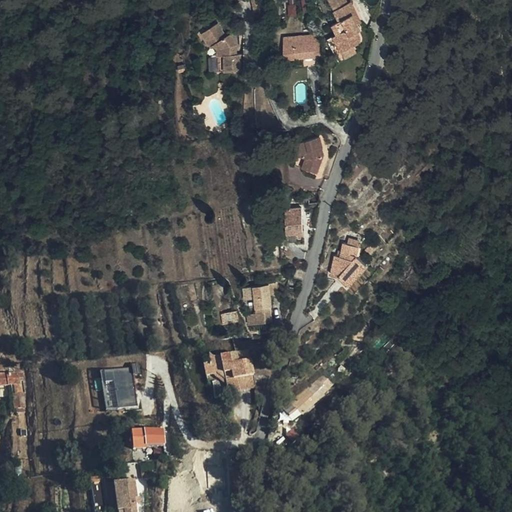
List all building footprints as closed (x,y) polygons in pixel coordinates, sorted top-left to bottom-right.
[(289,0),(289,14),(297,14),(297,0),(289,0)] [(333,0),(338,10),(351,3),(349,0),(333,0)] [(231,20),(237,19),(232,1),(226,3),(231,20)] [(355,17),(360,15),(354,2),(351,3),(338,10),(343,20),(337,24),(342,32),(333,37),(340,52),(353,46),(358,43),(361,42),(362,39),(362,36),(358,29),(362,27),(359,22),(358,22),(355,17)] [(222,43),(223,66),(246,65),(245,49),(240,49),(236,49),(236,42),(240,41),(233,30),(226,34),(217,21),(204,29),(213,43),(222,43)] [(218,66),(223,66),(222,43),(213,43),(204,29),(198,33),(209,50),(218,49),(218,66)] [(320,35),(284,36),(285,57),(318,56),(320,56),(320,35)] [(353,46),(340,52),(344,59),(357,52),(353,46)] [(328,156),(325,147),(325,145),(323,133),(296,141),(300,159),(299,161),(321,170),(328,156)] [(304,235),(303,208),(287,208),(288,236),(304,235)] [(335,255),(333,266),(337,266),(335,274),(339,275),(347,282),(365,263),(356,256),(358,246),(344,243),(341,257),(335,255)] [(272,304),(271,297),(270,284),(269,282),(244,285),(245,298),(254,297),(255,312),(248,313),(249,324),(272,321),(270,304),(272,304)] [(270,284),(271,297),(280,297),(279,284),(270,284)] [(238,321),(237,311),(223,313),(224,323),(238,321)] [(252,375),(247,348),(226,352),(226,354),(218,356),(226,390),(238,388),(236,378),(252,375)] [(215,376),(212,362),(202,364),(205,378),(215,376)] [(134,367),(101,371),(105,410),(137,407),(134,367)] [(0,389),(12,387),(16,387),(17,396),(13,397),(15,411),(25,410),(24,396),(21,396),(18,374),(0,376),(0,389)] [(165,444),(164,432),(145,432),(145,445),(165,444)] [(114,485),(117,511),(119,511),(124,511),(123,511),(143,511),(139,482),(114,485)]
